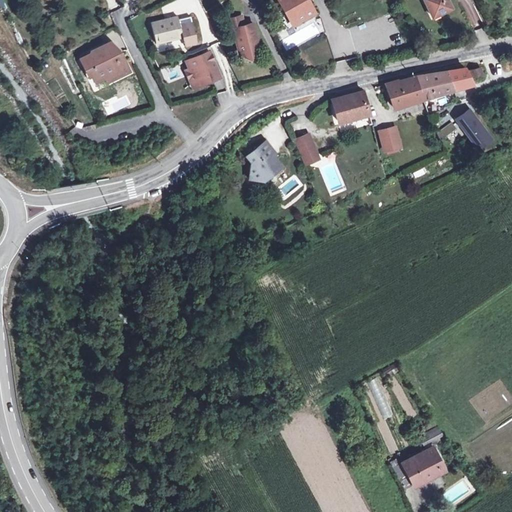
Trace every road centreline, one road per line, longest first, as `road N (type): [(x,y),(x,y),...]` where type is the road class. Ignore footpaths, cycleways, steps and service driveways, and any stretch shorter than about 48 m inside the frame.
road 1 (residential): [(58,206),(170,171),(240,108),(262,99),(511,45)]
road 2 (secondary): [(0,390),(24,472),(46,511)]
